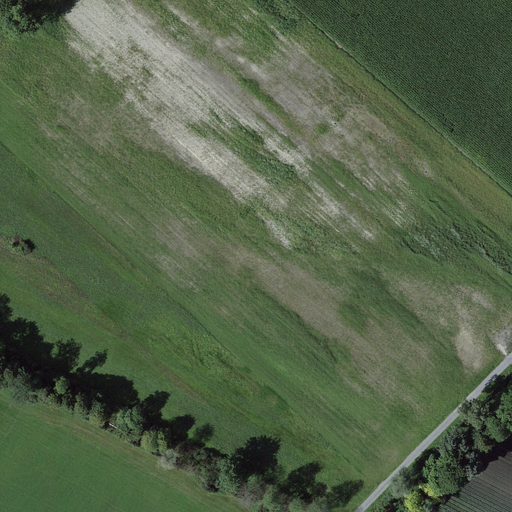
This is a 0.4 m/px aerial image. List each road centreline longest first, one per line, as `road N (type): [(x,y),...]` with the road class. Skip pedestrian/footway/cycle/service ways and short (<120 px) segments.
road 1 (track): [(511,360),(362,511)]
road 2 (track): [(411,511),(511,413)]
